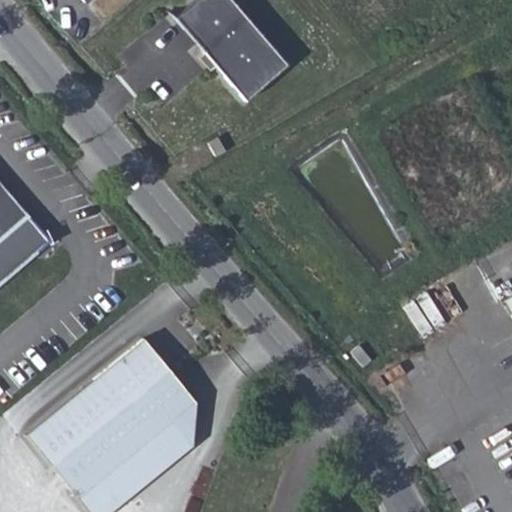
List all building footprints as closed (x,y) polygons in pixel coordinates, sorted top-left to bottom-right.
[(228,0),(193,0),(172,19),(244,102),(286,65),(228,0)] [(218,120),(209,126),(216,138),(225,133),(218,120)] [(0,237),(26,215),(0,184),(0,237)] [(511,293),(500,301),(511,320),(511,293)] [(360,334),(354,340),(365,354),(372,348),(360,334)] [(23,436),(74,498),(167,423),(187,448),(190,446),(192,402),(141,339),(23,436)] [(85,511),(108,511),(187,448),(167,423),(74,498),(85,511)]
